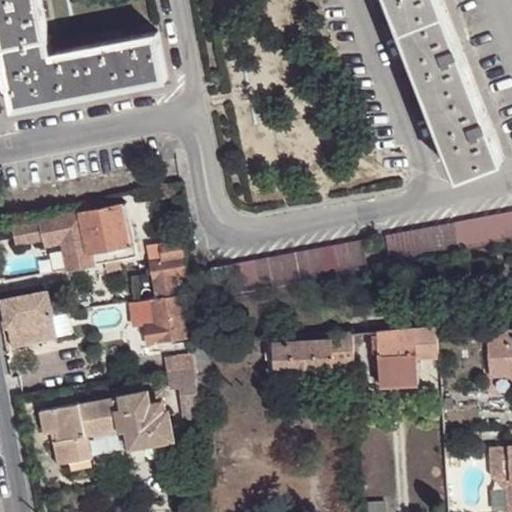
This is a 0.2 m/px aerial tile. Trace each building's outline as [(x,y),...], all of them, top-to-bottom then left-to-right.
[(159,32),(53,53),(42,0),(0,0),(0,32),(15,109),(108,91),(169,80),(159,32)] [(389,0),(398,22),(429,101),(457,176),(503,160),(441,0),(389,0)] [(79,203),(82,213),(92,211),(91,200),(79,203)] [(82,213),(89,252),(128,243),(121,205),(92,211),(82,213)] [(511,212),(386,237),(390,263),(511,240),(511,212)] [(65,251),(69,268),(92,264),(89,252),(82,213),(13,226),(16,245),(45,240),(46,245),(50,244),(63,241),(65,251)] [(149,263),(156,298),(179,294),(174,275),(186,273),(183,239),(161,244),(164,260),(149,263)] [(53,254),(65,251),(63,241),(50,244),(53,254)] [(89,252),(92,264),(136,255),(134,242),(128,243),(89,252)] [(227,266),(229,278),(232,292),(365,267),(360,242),(227,266)] [(164,260),(161,244),(147,247),(149,263),(164,260)] [(214,280),(229,278),(227,266),(212,269),(214,280)] [(49,291),(3,301),(12,348),(58,338),(49,291)] [(156,298),(149,299),(154,323),(146,324),(149,342),(193,336),(188,292),(179,294),(156,298)] [(149,299),(137,303),(141,325),(146,324),(154,323),(149,299)] [(415,330),(415,334),(416,346),(432,345),(430,329),(415,330)] [(511,331),(496,333),(497,339),(486,340),(489,376),(511,374),(511,331)] [(354,367),(352,332),(327,332),(327,340),(276,341),(278,371),(300,371),(301,368),(315,367),(315,371),(333,370),(333,367),(354,367)] [(389,352),(417,350),(416,346),(415,334),(387,336),(389,352)] [(230,344),(229,335),(206,336),(206,347),(230,344)] [(206,336),(193,336),(194,350),(206,347),(206,336)] [(278,371),(276,341),(268,341),(270,371),(278,371)] [(206,347),(194,350),(196,366),(197,379),(210,377),(206,347)] [(419,382),(417,350),(389,352),(379,353),(381,385),(419,382)] [(197,379),(196,366),(184,369),(189,414),(201,414),(199,399),(197,379)] [(162,388),(122,397),(125,409),(117,411),(119,422),(128,425),(132,444),(172,436),(162,388)] [(125,409),(122,397),(81,404),(86,430),(90,428),(119,422),(117,411),(125,409)] [(95,455),(90,428),(86,430),(81,404),(44,413),(47,431),(54,430),(60,462),(95,455)] [(511,448),(492,450),(492,462),(511,480),(511,483),(507,487),(509,511),(511,511),(511,446),(511,447),(511,448)] [(511,480),(492,462),(493,474),(507,487),(511,483),(511,480)]
